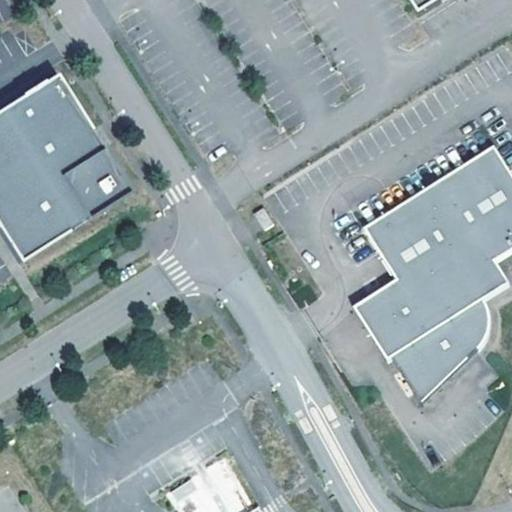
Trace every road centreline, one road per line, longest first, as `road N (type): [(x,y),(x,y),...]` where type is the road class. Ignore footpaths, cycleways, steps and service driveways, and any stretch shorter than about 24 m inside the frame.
road 1 (unknown): [(292,367),(320,358),(333,343),(350,277),(354,201),(511,94)]
road 2 (unclassified): [(219,243),(64,0)]
road 3 (residential): [(0,382),(219,243)]
road 4 (unclassified): [(391,511),(331,411),(292,367)]
road 5 (unclassified): [(292,367),(304,424),(352,511)]
road 6 (unclassified): [(292,367),(219,243)]
